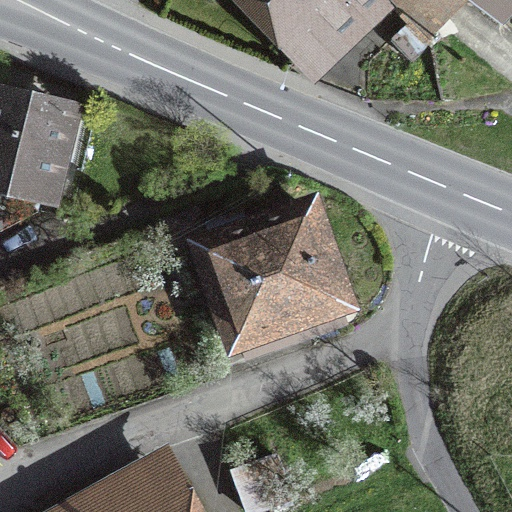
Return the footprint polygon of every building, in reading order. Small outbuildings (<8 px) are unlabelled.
[(228,0),(315,83),(393,14),(436,60),(499,0),(228,0)] [(83,104),(0,87),(0,196),(61,209),(83,104)] [(318,200),(186,246),(226,360),(358,314),(318,200)] [(272,454),(239,463),(250,507),(283,498),(272,454)] [(188,511),(167,472),(93,511),(188,511)]
